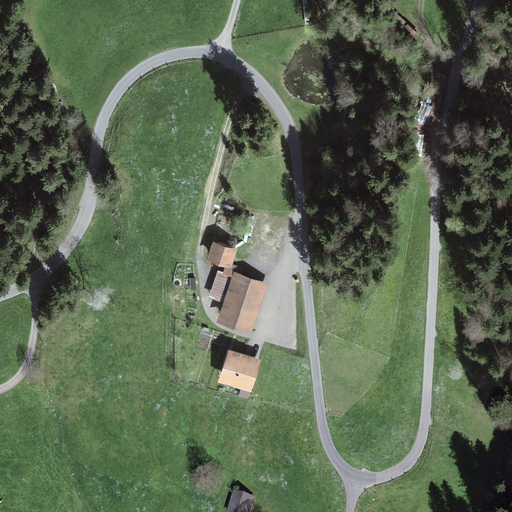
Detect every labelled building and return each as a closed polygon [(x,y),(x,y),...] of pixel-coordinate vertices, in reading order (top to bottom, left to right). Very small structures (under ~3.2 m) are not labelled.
[(213,259),(227,264),(228,263),(233,248),(218,243),(213,259)] [(243,268),(228,263),(227,264),(224,272),(239,277),(240,277),(243,268)] [(263,285),(240,277),(239,277),(224,319),(248,327),(263,285)] [(231,354),(224,376),(251,385),(258,363),(231,354)] [(242,386),(239,395),(247,398),(250,388),(242,386)] [(237,495),(231,511),(247,511),(252,499),(237,495)]
